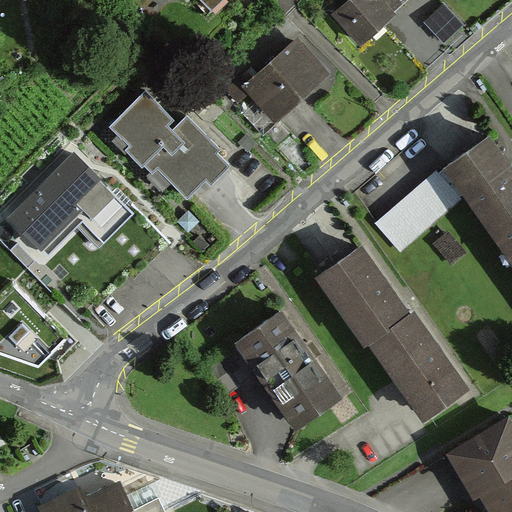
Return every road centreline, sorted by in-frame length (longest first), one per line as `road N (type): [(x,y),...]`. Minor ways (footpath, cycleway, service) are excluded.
road 1 (residential): [(511,28),(102,368),(86,414)]
road 2 (residential): [(102,423),(334,511)]
road 3 (residential): [(0,489),(60,460),(102,423)]
